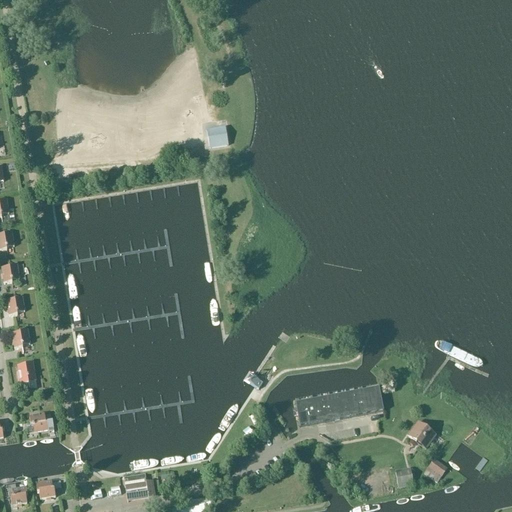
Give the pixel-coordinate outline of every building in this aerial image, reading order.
[(226,128),(207,131),(210,150),(229,147),(226,128)] [(0,218),(1,218),(1,216),(8,214),(6,202),(0,202),(0,218)] [(0,238),(0,251),(6,251),(6,248),(14,247),(12,234),(3,236),(4,238),(0,238)] [(1,271),(3,285),(12,283),(11,281),(19,280),(17,267),(9,268),(9,270),(1,271)] [(7,304),(9,317),(17,316),(17,314),(24,312),(22,300),(14,301),(14,303),(7,304)] [(12,337),(14,350),(22,348),(22,346),(29,345),(27,332),(19,334),(19,335),(12,337)] [(17,369),(19,382),(28,381),(28,386),(36,385),(33,365),(24,366),(25,368),(17,369)] [(253,387),(254,388),(258,391),(262,385),(261,384),(258,382),(252,378),(250,376),(246,382),(253,387)] [(370,388),(375,414),(383,413),(378,386),(370,388)] [(361,389),(366,416),(375,414),(370,388),(361,389)] [(353,391),(358,417),(366,416),(361,389),(353,391)] [(345,392),(350,419),(358,417),(353,391),(345,392)] [(336,394),(341,421),(350,419),(345,392),(336,394)] [(328,395),(333,422),(341,421),(336,394),(328,395)] [(320,397),(325,424),(333,422),(328,395),(320,397)] [(312,399),(317,425),(325,424),(320,397),(312,399)] [(303,400),(308,427),(317,425),(312,399),(303,400)] [(308,427),(303,400),(295,402),(300,428),(308,427)] [(51,416),(30,419),(31,427),(34,427),(35,434),(49,432),(49,434),(55,433),(53,423),(52,423),(51,416)] [(425,450),(435,437),(417,424),(408,437),(425,450)] [(424,475),(437,484),(447,470),(434,460),(424,475)] [(395,472),(398,488),(413,485),(410,469),(395,472)] [(128,502),(148,498),(148,500),(155,499),(153,482),(145,483),(144,476),(123,479),(127,503),(128,503),(128,502)] [(41,494),(42,501),(57,499),(56,490),(54,490),(53,483),(37,485),(39,494),(41,494)] [(11,500),(13,508),(28,506),(27,498),(28,498),(27,489),(12,492),(14,499),(11,500)] [(209,500),(189,502),(189,504),(182,506),(181,504),(169,511),(203,511),(211,506),(212,502),(209,500)]
